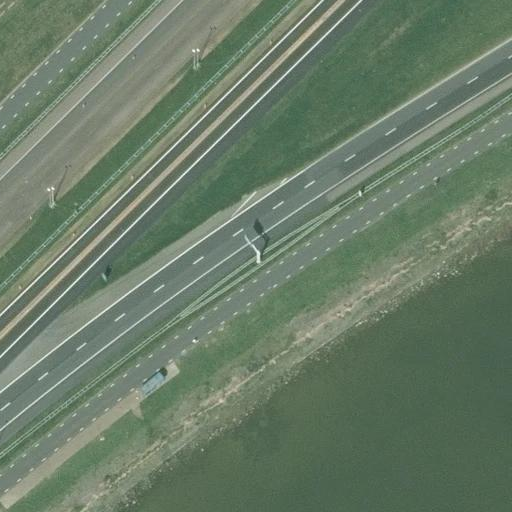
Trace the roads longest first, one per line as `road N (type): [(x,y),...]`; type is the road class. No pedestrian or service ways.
road 1 (unclassified): [(0,485),(312,248),(511,120)]
road 2 (motorway): [(0,411),(270,210),(511,55)]
road 3 (motorway): [(0,334),(341,0)]
road 4 (motorway): [(226,0),(0,222)]
road 5 (unclassified): [(0,119),(122,0)]
